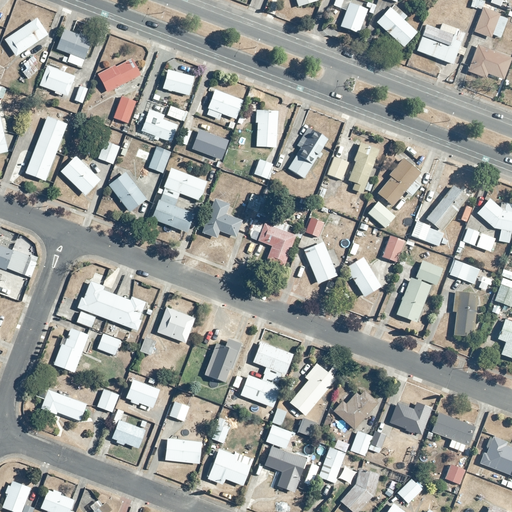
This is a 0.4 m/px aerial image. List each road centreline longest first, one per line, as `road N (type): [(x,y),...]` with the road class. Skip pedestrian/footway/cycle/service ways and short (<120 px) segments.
road 1 (residential): [(66,235),(511,399)]
road 2 (secondary): [(328,91),(91,0)]
road 3 (residential): [(206,511),(0,434)]
road 4 (secondary): [(511,160),(328,91)]
road 5 (secondary): [(337,64),(511,132)]
road 6 (residential): [(0,409),(66,235)]
road 7 (secondary): [(170,0),(337,64)]
